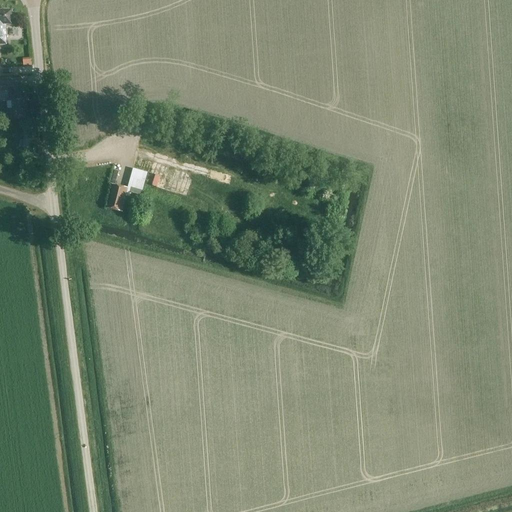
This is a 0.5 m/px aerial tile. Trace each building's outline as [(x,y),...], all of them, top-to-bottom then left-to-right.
[(6,25),(12,25),(11,11),(1,12),(1,11),(0,11),(0,45),(7,45),(6,25)] [(22,59),(23,67),(32,67),(31,59),(22,59)] [(25,109),(28,109),(27,98),(23,98),(22,84),(14,85),(14,90),(15,99),(12,99),(13,110),(10,110),(11,119),(25,118),(25,109)] [(0,102),(7,102),(7,110),(10,110),(13,110),(12,99),(15,99),(14,90),(8,91),(8,86),(0,86),(0,102)] [(128,189),(127,193),(131,194),(142,197),(148,173),(134,169),(128,189)] [(128,189),(114,186),(108,209),(122,213),(126,197),(127,193),(128,189)]
